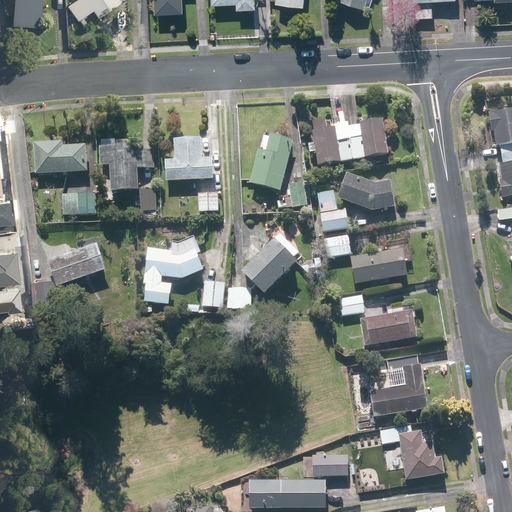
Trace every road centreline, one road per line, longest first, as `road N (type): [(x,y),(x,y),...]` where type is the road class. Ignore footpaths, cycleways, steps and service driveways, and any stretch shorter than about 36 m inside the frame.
road 1 (residential): [(430,64),(0,88)]
road 2 (residential): [(430,64),(474,350)]
road 3 (residential): [(474,350),(503,511)]
